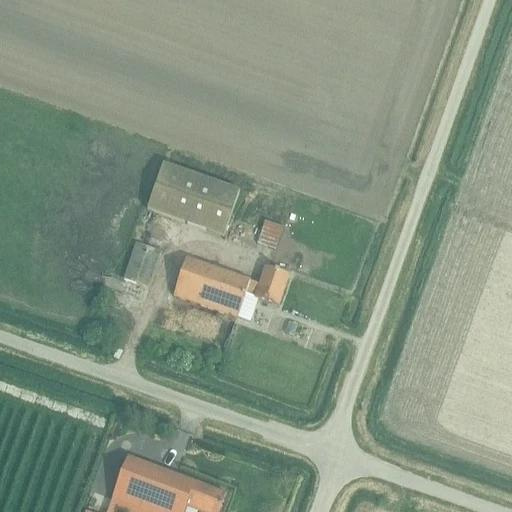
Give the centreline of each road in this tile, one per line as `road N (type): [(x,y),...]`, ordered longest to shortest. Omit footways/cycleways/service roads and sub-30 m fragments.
road 1 (unclassified): [(334,455),(335,433),(488,0)]
road 2 (unclassified): [(334,455),(0,338)]
road 3 (unclassified): [(494,511),(334,455)]
